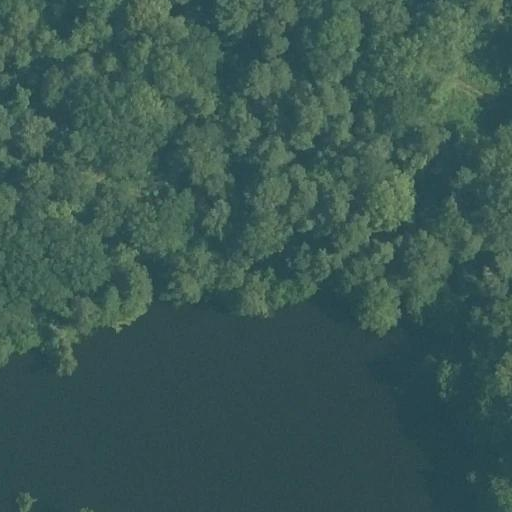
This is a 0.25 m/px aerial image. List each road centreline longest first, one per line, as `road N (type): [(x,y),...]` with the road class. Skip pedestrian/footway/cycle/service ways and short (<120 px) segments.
road 1 (track): [(511,121),(442,84),(318,106),(247,109),(171,150),(116,158),(0,220)]
road 2 (track): [(499,511),(511,219)]
